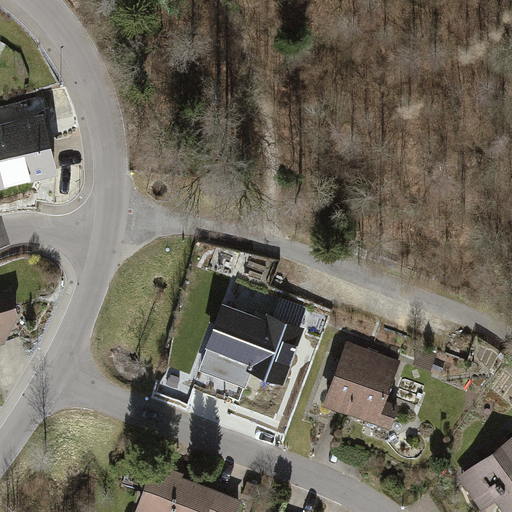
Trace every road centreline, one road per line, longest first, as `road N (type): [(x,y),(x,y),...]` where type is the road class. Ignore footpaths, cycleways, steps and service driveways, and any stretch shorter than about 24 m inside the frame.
road 1 (residential): [(105,228),(181,224),(262,242),(451,314),(511,346)]
road 2 (residential): [(52,373),(326,484),(374,511)]
road 3 (residential): [(105,228),(109,148),(89,72),(56,18),(34,0)]
road 4 (residential): [(52,373),(95,277),(105,228)]
